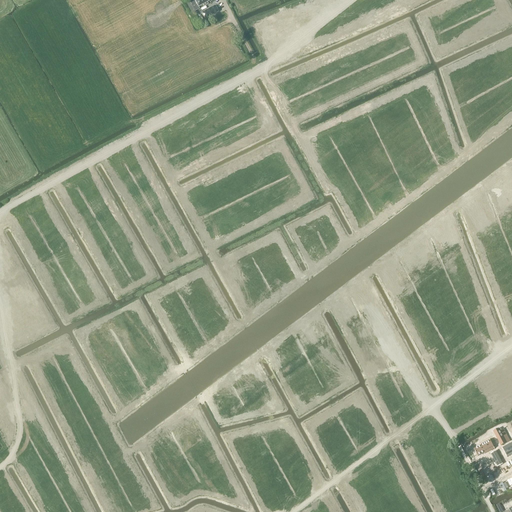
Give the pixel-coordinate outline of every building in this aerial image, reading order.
[(212,0),(197,0),(195,1),(199,8),(213,0),(212,0)] [(204,10),(206,15),(217,9),(215,4),(204,10)] [(474,448),(478,456),(484,453),(484,454),(494,449),(493,446),(499,443),(501,446),(510,442),(504,430),(500,431),(499,429),(494,431),(498,440),(491,443),(490,440),(480,444),(481,445),(474,448)] [(511,443),(502,448),(507,457),(511,454),(511,443)] [(496,451),(491,454),(498,467),(503,464),(496,451)]
